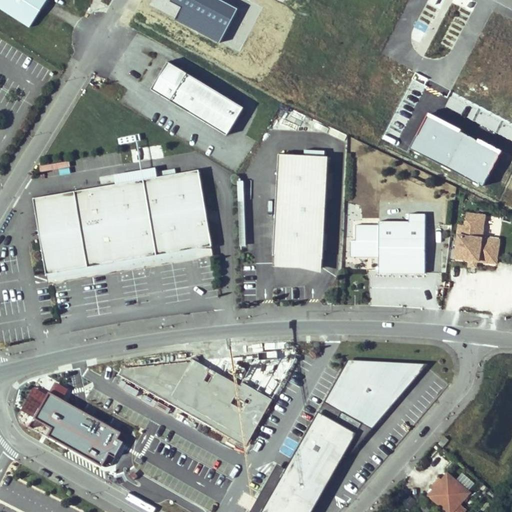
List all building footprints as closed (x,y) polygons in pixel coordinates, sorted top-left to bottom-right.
[(0,0),(0,7),(30,26),(46,0),(0,0)] [(150,88),(226,134),(243,106),(167,60),(150,88)] [(327,156),(278,154),(273,254),(274,254),(275,254),(283,260),(291,255),(305,256),(322,267),(327,156)] [(69,161),(40,166),(41,174),(70,169),(69,161)] [(31,201),(45,277),(210,248),(197,172),(31,201)] [(476,262),(496,264),(499,241),(481,238),(484,216),(466,214),(464,226),(459,225),(455,259),(469,261),(476,262)] [(378,274),(425,274),(425,215),(408,215),(408,222),(378,222),(378,226),(355,226),(355,242),(355,252),(370,252),(370,258),(378,258),(378,274)] [(350,258),(370,258),(370,252),(355,252),(355,242),(350,242),(350,258)] [(45,277),(47,287),(212,258),(210,248),(45,277)] [(275,254),(274,254),(273,265),(300,267),(322,271),(322,267),(305,256),(291,255),(283,260),(275,254)] [(118,375),(246,445),(271,400),(197,360),(123,367),(118,375)] [(279,468),(254,511),(305,511),(318,490),(330,477),(417,374),(400,364),(351,362),(288,474),(279,468)] [(48,435),(103,466),(110,453),(115,456),(123,442),(118,439),(122,432),(49,392),(35,418),(53,427),(48,435)] [(448,440),(444,436),(438,443),(443,447),(448,440)] [(451,511),(469,492),(447,473),(440,481),(435,487),(428,495),(448,511),(451,511)]
